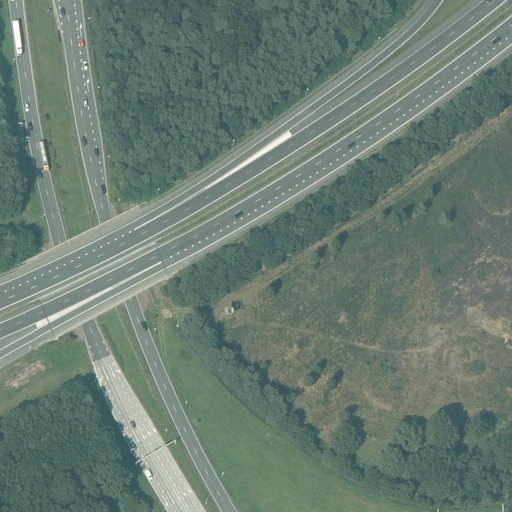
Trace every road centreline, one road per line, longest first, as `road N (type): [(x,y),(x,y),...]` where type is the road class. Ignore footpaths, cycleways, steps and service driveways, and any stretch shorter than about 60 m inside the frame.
road 1 (trunk): [(15,0),(57,237),(115,388),(182,511)]
road 2 (trunk): [(228,511),(185,435),(105,219),(65,0)]
road 3 (motorway): [(159,255),(423,92),(511,25)]
road 4 (motorway): [(495,0),(293,144),(149,229)]
road 5 (motorway): [(439,0),(374,64),(149,229)]
road 6 (motorway): [(0,355),(159,255)]
road 7 (motorway): [(0,331),(159,255)]
road 8 (motorway): [(149,229),(0,302)]
